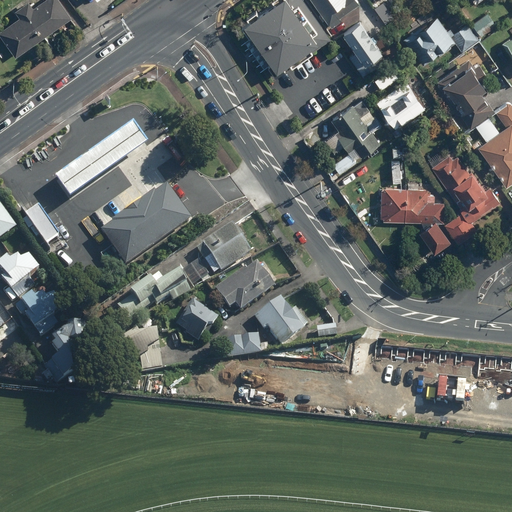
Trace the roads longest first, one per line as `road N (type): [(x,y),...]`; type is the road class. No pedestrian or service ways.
road 1 (secondary): [(226,82),(271,160),(366,288),(391,306),(475,323)]
road 2 (primary): [(0,137),(134,38)]
